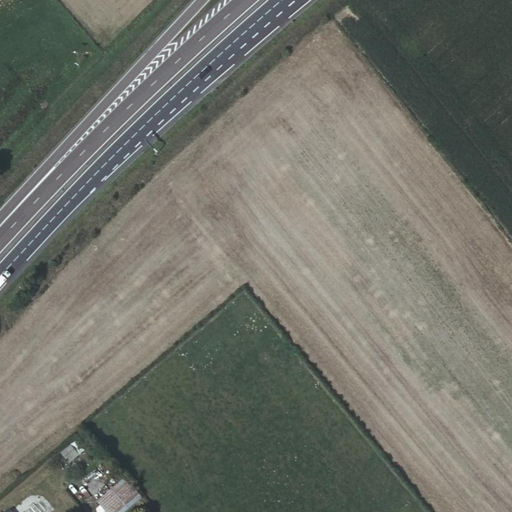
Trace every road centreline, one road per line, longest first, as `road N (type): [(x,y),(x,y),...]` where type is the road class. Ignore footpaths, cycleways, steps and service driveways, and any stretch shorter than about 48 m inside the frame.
road 1 (motorway): [(0,277),(188,85),(285,0)]
road 2 (motorway): [(246,0),(101,133),(0,240)]
road 3 (motorway): [(200,0),(0,220)]
